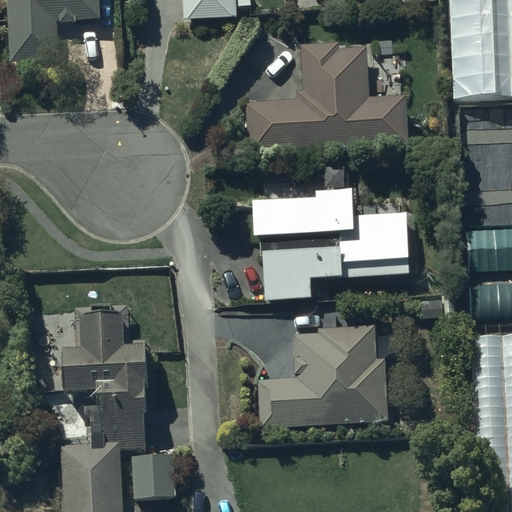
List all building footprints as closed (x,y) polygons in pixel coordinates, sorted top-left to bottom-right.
[(8,0),(12,62),(59,60),(57,21),(101,19),(100,0),(8,0)] [(184,0),(185,18),(238,15),(237,0),(184,0)] [(511,0),(452,0),(457,99),(511,97),(511,0)] [(248,101),(250,153),(409,142),(406,93),(399,94),(398,72),(379,73),(380,95),(368,96),(365,46),(341,48),(341,40),(304,43),(304,89),(299,89),(299,99),(248,101)] [(319,195),(255,198),(256,233),(262,233),(263,255),(265,254),(267,299),(314,297),(313,275),(340,274),(340,276),(413,273),(410,211),(356,213),(355,185),(318,186),(319,195)] [(511,228),(466,230),(468,272),(511,269),(511,228)] [(511,322),(511,285),(468,287),(469,325),(511,322)] [(456,297),(421,300),(422,318),(443,317),(443,318),(458,317),(456,297)] [(68,387),(103,387),(103,420),(93,420),(94,441),(65,442),(66,511),(126,511),(125,447),(148,446),(146,384),(151,384),(150,340),(131,340),(131,304),(114,305),(114,301),(94,301),(94,305),(76,306),(77,324),(84,324),(84,344),(67,345),(68,387)] [(379,356),(378,336),(377,324),(336,326),(335,313),(311,315),(312,327),(320,327),(320,332),(296,333),(297,372),(300,372),(300,378),(260,379),(263,427),(391,420),(387,355),(379,356)] [(481,511),(511,511),(511,335),(472,338),(481,511)] [(176,453),(134,455),(136,496),(178,494),(176,453)]
